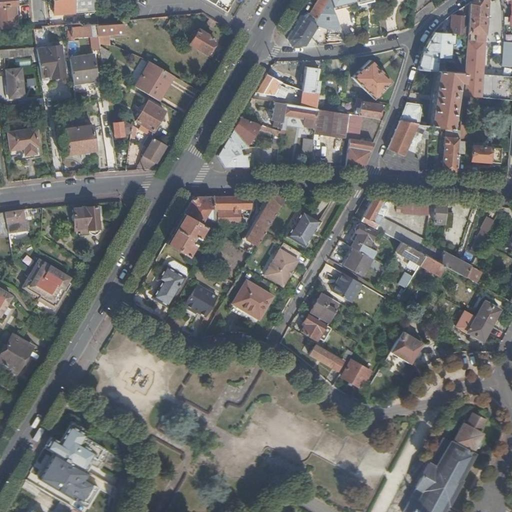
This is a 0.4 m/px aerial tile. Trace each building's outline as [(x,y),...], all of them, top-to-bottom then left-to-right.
[(0,0),(0,8),(15,7),(14,0),(0,0)] [(67,7),(71,7),(70,0),(51,0),(52,0),(53,14),(67,13),(67,7)] [(233,0),(212,0),(210,5),(225,14),(233,0)] [(329,0),(316,0),(308,14),(318,20),(325,7),(329,0)] [(485,0),(476,0),(467,5),(465,36),(463,75),(461,97),(478,98),(480,76),(481,61),(485,0)] [(328,30),(341,30),(332,8),(331,5),(325,7),(318,20),(315,25),(301,16),(287,40),(290,47),(304,47),(317,26),(328,30)] [(465,36),(467,5),(461,9),(461,18),(452,18),(450,35),(453,35),(465,36)] [(303,11),(301,16),(315,25),(318,20),(308,14),(303,11)] [(128,23),(96,25),(98,37),(123,34),(123,33),(129,33),(128,23)] [(80,24),(68,25),(69,33),(70,33),(70,36),(90,35),(89,26),(81,26),(80,24)] [(215,41),(198,31),(191,44),(207,54),(211,49),(212,50),(215,44),(214,43),(215,41)] [(450,35),(432,33),(422,50),(417,69),(435,72),(443,72),(444,67),(436,66),(437,58),(448,59),(449,44),(453,44),(453,35),(450,35)] [(60,44),(36,47),(37,53),(40,76),(64,73),(60,44)] [(501,77),(511,78),(511,45),(504,45),(501,77)] [(36,47),(35,46),(14,47),(15,55),(37,53),(36,47)] [(112,54),(99,46),(100,56),(108,61),(112,54)] [(0,56),(15,55),(14,47),(0,47),(0,56)] [(94,55),(69,57),(73,82),(97,79),(94,55)] [(351,78),(372,100),(390,82),(369,61),(351,78)] [(136,87),(158,100),(166,86),(163,84),(170,74),(150,62),(136,87)] [(9,97),(24,95),(21,68),(5,69),(9,97)] [(318,95),(320,82),(317,82),(319,71),(306,69),(303,92),(318,95)] [(438,127),(445,128),(451,129),(454,109),(459,74),(443,72),(435,72),(428,125),(430,126),(438,127)] [(40,76),(41,83),(51,80),(65,75),(64,73),(40,76)] [(166,86),(173,76),(170,74),(163,84),(166,86)] [(265,75),(255,93),(274,96),(281,84),(265,75)] [(511,85),(511,78),(501,77),(480,76),(478,98),(511,101),(511,85)] [(300,107),(316,110),(318,95),(303,92),(300,107)] [(362,100),(355,99),(354,107),(358,108),(357,115),(361,116),(377,119),(379,105),(361,103),(362,100)] [(135,122),(140,125),(151,131),(152,132),(164,112),(148,102),(135,122)] [(461,102),(459,125),(470,125),(472,102),(461,102)] [(284,105),(274,103),(271,121),(274,122),(274,127),(281,128),(281,123),(284,105)] [(405,103),(398,120),(418,124),(420,106),(405,103)] [(307,130),(313,130),(316,110),(300,107),(284,105),(281,123),(285,123),(287,123),(287,117),(308,120),(307,130)] [(335,113),(343,115),(344,106),(336,105),(335,113)] [(313,134),(344,138),(346,115),(343,115),(335,113),(316,110),(313,130),(313,134)] [(347,138),(344,168),(361,168),(372,143),(358,140),(361,116),(357,115),(357,117),(346,115),(344,138),(347,138)] [(240,118),(232,130),(246,146),(257,130),(260,125),(240,118)] [(64,129),(68,154),(95,150),(92,125),(82,126),(82,122),(79,123),(78,119),(75,120),(76,127),(64,129)] [(386,168),(417,169),(418,158),(414,155),(418,141),(423,138),(429,137),(430,126),(428,125),(418,124),(398,120),(379,163),(386,168)] [(132,125),(128,123),(112,124),(114,137),(123,137),(123,133),(131,133),(131,130),(132,125)] [(147,134),(149,135),(151,131),(140,125),(137,129),(147,134)] [(270,160),(276,161),(279,137),(280,132),(264,126),(260,125),(257,130),(270,134),(269,139),(272,140),(272,144),(271,148),(270,158),(270,160)] [(444,137),(441,171),(455,173),(457,154),(458,141),(458,130),(451,129),(445,128),(444,137)] [(35,130),(7,133),(9,150),(23,149),(24,155),(35,154),(34,147),(37,147),(35,130)] [(224,166),(252,167),(252,155),(244,155),(243,148),(246,147),(246,146),(232,130),(217,155),(224,166)] [(149,135),(147,134),(141,144),(146,148),(152,138),(149,135)] [(134,162),(133,171),(151,169),(165,146),(152,138),(146,148),(142,154),(151,160),(149,162),(139,163),(139,161),(134,162)] [(301,157),(310,158),(312,140),(303,139),(301,157)] [(313,142),(310,162),(322,163),(325,143),(313,142)] [(477,161),(499,163),(500,148),(471,146),(470,161),(471,161),(477,161)] [(261,167),(269,166),(270,160),(270,158),(270,156),(262,155),(261,167)] [(250,210),(251,197),(198,196),(189,201),(182,214),(204,227),(212,214),(213,210),(217,210),(240,210),(250,210)] [(265,231),(285,197),(271,197),(268,202),(266,201),(264,202),(259,210),(262,212),(246,240),(256,247),(265,231)] [(379,204),(381,199),(372,198),(360,221),(399,242),(422,254),(423,242),(395,227),(379,218),(384,210),(382,206),(379,204)] [(427,215),(428,201),(396,199),(396,212),(402,212),(402,213),(427,215)] [(444,212),(445,202),(433,201),(432,223),(443,224),(444,212)] [(100,231),(98,207),(74,209),(75,231),(88,230),(88,233),(90,233),(92,236),(94,236),(97,236),(100,231)] [(22,210),(4,213),(7,233),(25,231),(22,210)] [(240,210),(217,210),(217,224),(240,224),(240,210)] [(287,236),(305,247),(320,221),(301,210),(287,236)] [(453,213),(444,212),(443,224),(443,227),(452,228),(453,213)] [(204,227),(182,214),(165,244),(186,256),(189,250),(194,253),(200,242),(196,240),(204,227)] [(482,242),(493,221),(486,217),(479,230),(481,230),(471,249),(469,252),(468,253),(474,256),(482,242)] [(352,247),(370,258),(374,251),(368,248),(366,247),(374,232),(358,223),(357,225),(356,225),(355,227),(353,230),(354,231),(350,239),(354,241),(351,247),(352,247)] [(282,286),(301,254),(283,242),(264,275),(282,286)] [(423,255),(422,254),(399,242),(394,251),(418,264),(423,255)] [(441,251),(423,242),(422,254),(423,255),(439,264),(441,251)] [(488,255),(492,248),(482,242),(474,256),(469,267),(464,277),(473,282),(479,272),(474,269),(479,260),(481,261),(485,254),(488,255)] [(370,258),(352,247),(342,264),(361,274),(367,264),(382,273),(385,266),(370,258)] [(464,277),(469,267),(441,251),(439,264),(443,266),(464,277)] [(248,255),(243,252),(240,257),(245,260),(248,255)] [(437,276),(443,266),(439,264),(423,255),(418,264),(437,276)] [(25,281),(58,301),(65,290),(62,288),(67,280),(69,278),(38,259),(25,281)] [(167,264),(166,267),(184,278),(185,275),(185,270),(172,263),(167,264)] [(153,297),(168,306),(184,278),(166,267),(159,279),(161,281),(153,297)] [(224,267),(219,276),(227,280),(232,271),(224,267)] [(399,280),(406,284),(412,272),(406,269),(399,280)] [(227,280),(234,284),(239,275),(232,271),(227,280)] [(341,273),(331,291),(351,302),(360,284),(341,273)] [(62,288),(65,290),(66,291),(71,283),(67,280),(62,288)] [(53,309),(58,301),(25,281),(22,286),(38,296),(36,299),(53,309)] [(244,312),(257,321),(272,297),(245,281),(228,309),(242,317),(244,312)] [(194,311),(205,318),(217,298),(197,286),(184,308),(193,313),(194,311)] [(0,323),(2,325),(13,307),(6,302),(10,296),(0,289),(0,323)] [(335,302),(320,293),(309,312),(318,318),(317,320),(326,325),(327,322),(335,311),(332,309),(335,302)] [(475,317),(490,325),(499,310),(483,301),(475,317)] [(481,341),(490,325),(475,317),(463,310),(455,326),(481,341)] [(317,320),(307,314),(303,323),(305,324),(301,331),(317,341),(326,325),(317,320)] [(401,329),(389,349),(410,362),(422,341),(401,329)] [(31,347),(5,331),(0,339),(7,343),(0,354),(0,363),(15,373),(31,347)] [(337,371),(341,361),(315,346),(310,355),(336,371),(337,371)] [(347,351),(343,359),(346,361),(351,353),(347,351)] [(347,362),(343,359),(341,361),(337,371),(340,374),(347,362)] [(341,377),(360,387),(370,371),(351,360),(341,377)] [(441,511),(445,504),(447,505),(460,481),(472,487),(486,461),(472,454),(475,448),(478,448),(481,442),(480,439),(482,434),(480,432),(486,420),(472,413),(466,425),(462,423),(451,443),(443,438),(429,463),(427,463),(415,488),(416,489),(402,511),(441,511)] [(51,439),(44,449),(60,458),(87,474),(92,467),(97,470),(107,452),(96,446),(98,443),(85,436),(87,433),(71,423),(59,444),(51,439)] [(44,449),(32,470),(42,476),(47,479),(52,470),(60,458),(44,449)] [(66,479),(52,470),(47,479),(42,476),(36,487),(55,498),(66,479)] [(71,511),(73,509),(60,501),(54,511),(71,511)]
